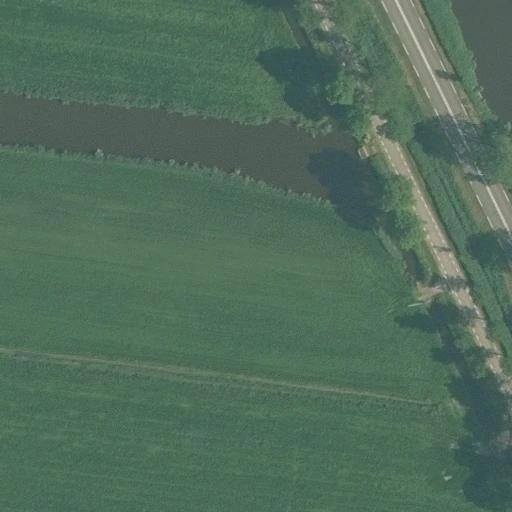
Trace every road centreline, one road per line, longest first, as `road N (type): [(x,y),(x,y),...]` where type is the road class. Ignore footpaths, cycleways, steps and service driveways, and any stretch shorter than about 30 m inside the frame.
road 1 (unclassified): [(511,391),(318,0)]
road 2 (primary): [(511,235),(397,0)]
